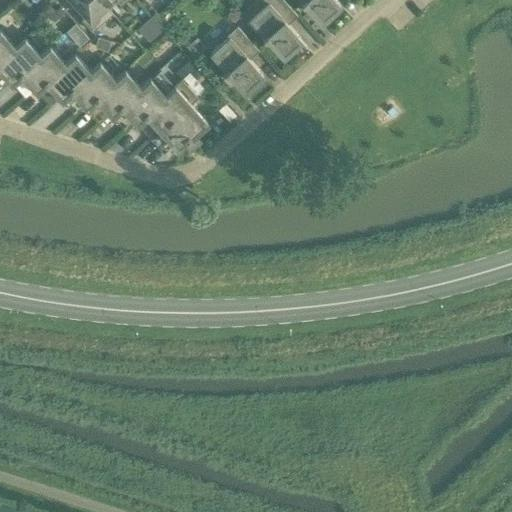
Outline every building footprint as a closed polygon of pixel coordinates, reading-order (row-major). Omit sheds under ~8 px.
[(105,6),(99,0),(71,0),(85,15),(80,19),(92,31),(103,21),(96,14),(105,6)] [(282,54),(289,48),(291,50),(300,41),(299,39),(300,37),(287,23),(297,15),(283,0),(255,0),(243,11),(254,24),(252,26),(263,38),(265,36),(282,54)] [(298,0),(302,3),(304,1),(320,19),(327,13),(329,15),(339,6),(337,4),(339,3),(336,0),(298,0)] [(54,10),(48,4),(37,14),(43,20),(49,15),(54,10)] [(60,5),(54,10),(49,15),(54,20),(65,11),(60,5)] [(155,13),(145,22),(156,34),(166,25),(155,13)] [(75,23),(66,31),(80,46),(89,38),(75,23)] [(228,37),(210,52),(216,59),(213,61),(224,73),(227,71),(243,89),(250,83),(252,84),(262,76),(260,74),(262,72),(249,58),(258,49),(236,25),(226,35),(228,37)] [(0,59),(15,46),(14,45),(0,29),(0,59)] [(204,46),(206,44),(197,34),(187,44),(196,54),(204,46)] [(24,37),(14,45),(15,46),(0,59),(0,76),(3,74),(10,81),(40,54),(39,53),(24,37)] [(111,41),(98,37),(95,47),(108,51),(111,41)] [(40,54),(10,81),(19,91),(28,82),(35,89),(65,62),(64,62),(49,45),(39,53),(40,54)] [(65,62),(35,89),(44,99),(54,90),(60,97),(90,70),(89,70),(74,53),(64,62),(65,62)] [(176,72),(182,79),(196,67),(189,60),(176,72)] [(90,70),(60,97),(69,107),(79,98),(85,105),(115,78),(114,78),(99,61),(89,70),(90,70)] [(115,78),(85,105),(94,115),(104,106),(110,113),(140,86),(124,69),(114,78),(115,78)] [(140,86),(110,113),(119,123),(129,114),(135,122),(165,95),(165,94),(149,77),(140,86)] [(150,138),(150,139),(190,103),(191,103),(197,97),(181,79),(165,94),(165,95),(135,122),(136,122),(144,131),(147,128),(153,135),(150,138)] [(190,103),(150,139),(161,150),(171,141),(176,147),(185,139),(189,143),(197,136),(193,131),(206,120),(191,103),(190,103)] [(231,110),(225,103),(218,109),(225,116),(231,110)]
